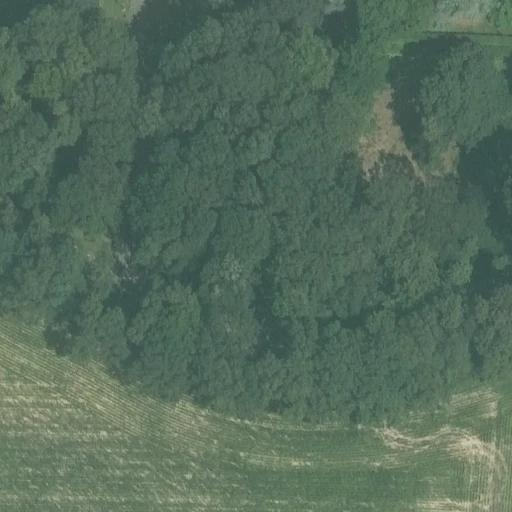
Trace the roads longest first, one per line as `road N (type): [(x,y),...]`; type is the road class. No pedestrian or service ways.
road 1 (residential): [(125,284),(230,334),(286,347),(375,344),(511,299)]
road 2 (residential): [(125,284),(130,0)]
road 3 (residential): [(0,206),(125,284)]
